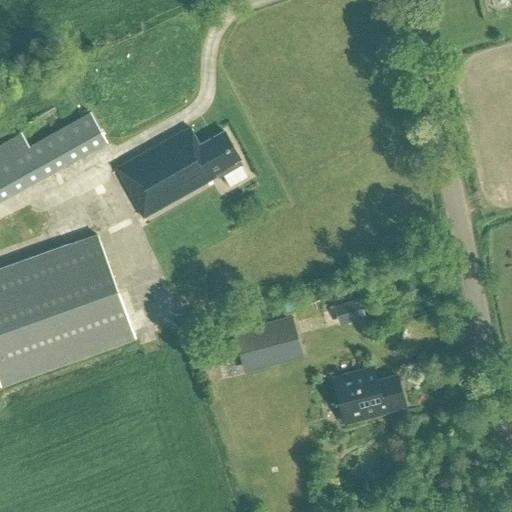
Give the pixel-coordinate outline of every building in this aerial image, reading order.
[(21,133),(0,144),(0,200),(107,141),(91,113),(29,147),(21,133)] [(241,164),(238,160),(239,159),(224,131),(199,145),(189,127),(115,169),(142,218),(221,174),(221,175),(241,164)] [(0,384),(134,337),(119,294),(98,236),(0,270),(0,384)] [(292,319),(237,333),(246,365),(300,350),(292,319)] [(370,365),(329,376),(343,424),(405,407),(397,375),(374,381),(370,365)] [(233,408),(242,438),(263,432),(255,402),(233,408)]
